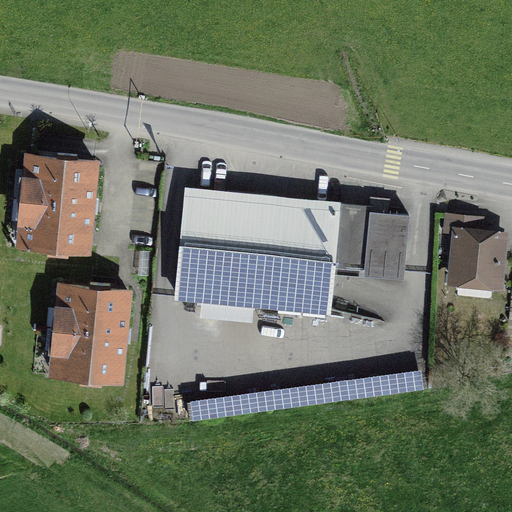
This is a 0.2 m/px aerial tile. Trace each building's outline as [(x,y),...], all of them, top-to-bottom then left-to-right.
[(27,159),(18,249),(90,256),(98,166),(27,159)] [(338,207),(186,194),(176,302),(329,316),(338,207)] [(412,222),(369,217),(363,278),(405,283),(412,222)] [(508,241),(448,234),(442,287),(501,295),(508,241)] [(59,286),(51,379),(124,386),(133,293),(59,286)] [(189,401),(192,422),(428,389),(425,368),(189,401)]
